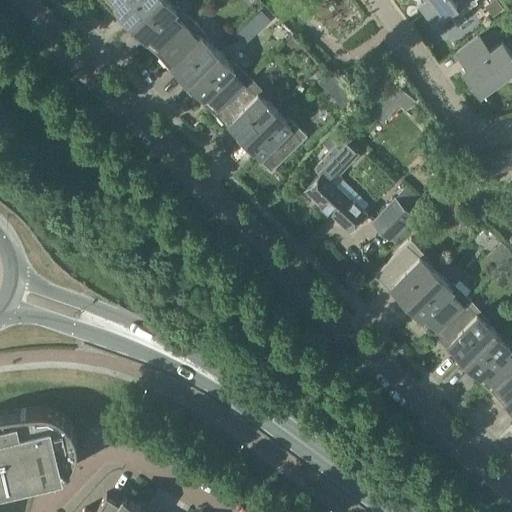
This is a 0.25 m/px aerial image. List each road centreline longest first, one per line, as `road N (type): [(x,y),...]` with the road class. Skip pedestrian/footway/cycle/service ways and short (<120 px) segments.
road 1 (residential): [(511,494),(23,0)]
road 2 (secondary): [(406,511),(166,340),(20,276)]
road 3 (secondary): [(11,309),(169,366),(381,511)]
road 4 (residential): [(511,130),(476,139),(370,0)]
road 5 (residential): [(47,511),(89,470),(143,475),(203,511)]
